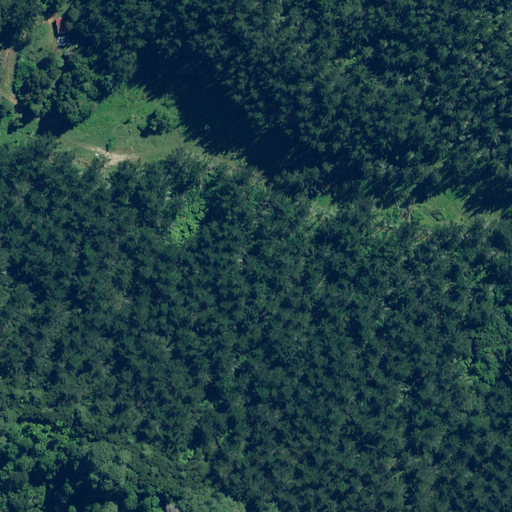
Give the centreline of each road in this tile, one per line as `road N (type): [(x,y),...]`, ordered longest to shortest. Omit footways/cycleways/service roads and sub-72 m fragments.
road 1 (track): [(277,176),(192,151),(0,149)]
road 2 (track): [(277,176),(426,144),(511,106)]
road 3 (track): [(511,247),(323,204)]
